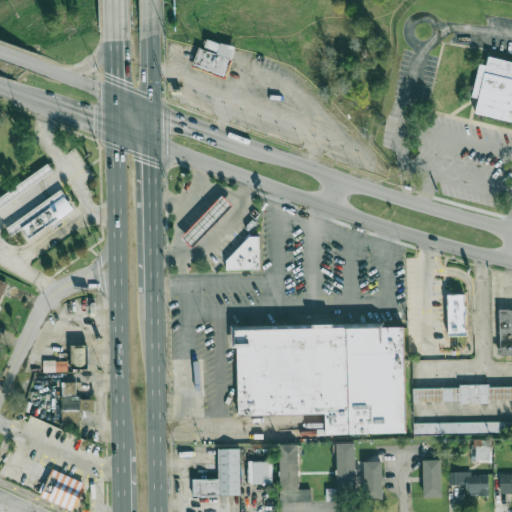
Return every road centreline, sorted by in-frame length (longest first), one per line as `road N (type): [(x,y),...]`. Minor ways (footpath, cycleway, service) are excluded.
road 1 (secondary): [(150,143),(391,228),(511,261)]
road 2 (primary): [(117,130),(120,449)]
road 3 (secondary): [(511,231),(221,135)]
road 4 (primary): [(157,511),(151,295)]
road 5 (residential): [(0,397),(44,302),(70,282),(117,273)]
road 6 (primary): [(151,295),(150,143)]
